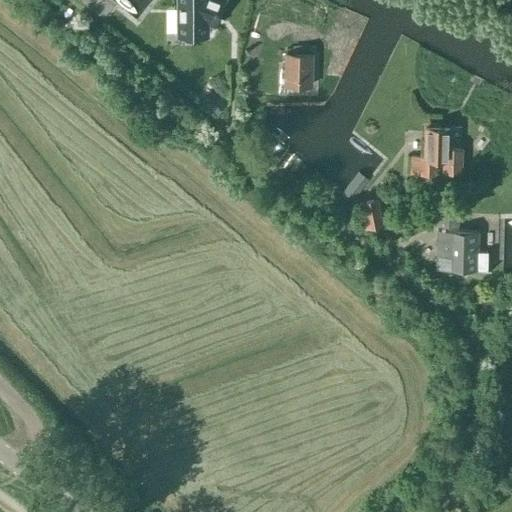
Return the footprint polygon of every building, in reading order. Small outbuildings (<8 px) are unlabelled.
[(175,0),(175,36),(209,36),(209,25),(215,27),(224,0),(175,0)] [(310,84),(310,53),(285,52),(285,84),(310,84)] [(451,125),(423,124),(422,154),(410,154),(409,173),(435,174),(435,157),(442,158),(442,171),(461,171),(462,145),(451,145),(451,125)] [(382,222),(376,198),(362,201),(367,225),(382,222)] [(459,198),(437,198),(437,224),(458,224),(459,198)] [(477,268),(478,230),(438,228),(437,265),(452,266),(452,267),(477,268)]
